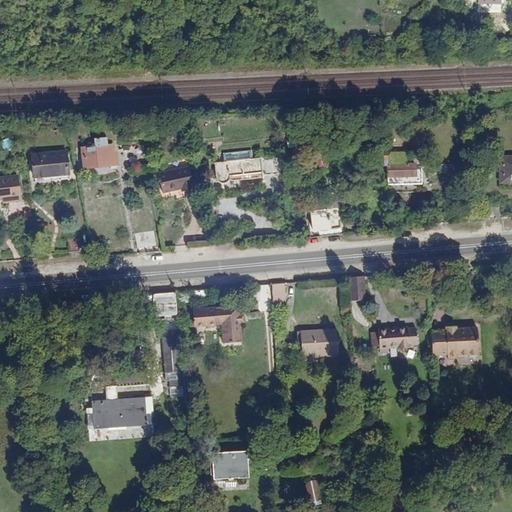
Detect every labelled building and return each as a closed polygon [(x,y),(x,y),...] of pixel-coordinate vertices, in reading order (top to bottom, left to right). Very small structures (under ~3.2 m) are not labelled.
[(288,149),(304,143),(302,137),(286,143),(288,149)] [(111,145),(83,148),(85,168),(110,165),(109,155),(112,155),(111,145)] [(312,154),(312,171),(329,170),(328,146),(320,147),(320,153),(312,154)] [(387,184),(409,184),(409,181),(420,180),(420,165),(403,165),(403,154),(386,154),(386,147),(378,147),(378,167),(386,167),(387,184)] [(31,155),(33,177),(69,175),(67,152),(31,155)] [(229,179),(229,176),(262,172),(260,156),(229,160),(229,158),(223,159),(223,161),(214,162),(216,180),(219,183),(224,183),(226,182),(227,181),(229,179)] [(284,173),(282,156),(264,157),(266,174),(284,173)] [(511,157),(499,157),(499,184),(511,183),(511,157)] [(158,173),(162,192),(181,187),(182,191),(192,189),(191,185),(193,185),(189,166),(158,173)] [(21,200),(17,175),(0,177),(0,199),(7,198),(8,202),(21,200)] [(310,211),(312,231),(340,228),(338,215),(345,214),(342,192),(324,195),(326,209),(310,211)] [(287,211),(285,194),(265,196),(267,211),(287,211)] [(491,205),(492,220),(503,218),(502,204),(491,205)] [(438,224),(451,223),(450,209),(437,210),(438,224)] [(135,234),(137,248),(155,245),(153,231),(135,234)] [(81,238),(68,239),(69,252),(82,251),(81,238)] [(479,276),(487,275),(487,266),(479,266),(479,276)] [(348,277),(349,298),(363,297),(361,276),(348,277)] [(272,294),(282,294),(281,283),(272,284),(272,294)] [(177,292),(178,302),(198,301),(197,290),(177,292)] [(177,312),(176,295),(173,292),(154,294),(152,297),(154,314),(156,316),(175,315),(177,312)] [(283,307),(282,294),(272,294),(273,308),(283,307)] [(239,343),(236,307),(195,310),(196,326),(216,325),(218,345),(239,343)] [(163,329),(177,329),(177,318),(163,318),(163,329)] [(479,326),(432,326),(432,356),(479,356),(479,326)] [(378,330),(378,332),(379,346),(379,352),(388,352),(387,347),(397,346),(397,349),(409,348),(408,344),(417,343),(415,328),(407,329),(407,327),(378,330)] [(338,354),(336,328),(300,331),(302,353),(320,352),(320,355),(338,354)] [(169,380),(170,386),(183,386),(179,329),(161,331),(164,373),(176,372),(176,379),(169,380)] [(184,396),(183,386),(170,386),(170,397),(184,396)] [(97,413),(98,427),(145,424),(144,399),(93,403),(94,414),(97,413)] [(211,452),(212,475),(246,474),(246,450),(211,452)] [(373,498),(370,476),(358,478),(362,500),(373,498)] [(320,501),(316,480),(305,482),(309,503),(320,501)] [(309,503),(311,511),(316,511),(322,511),(320,501),(309,503)]
